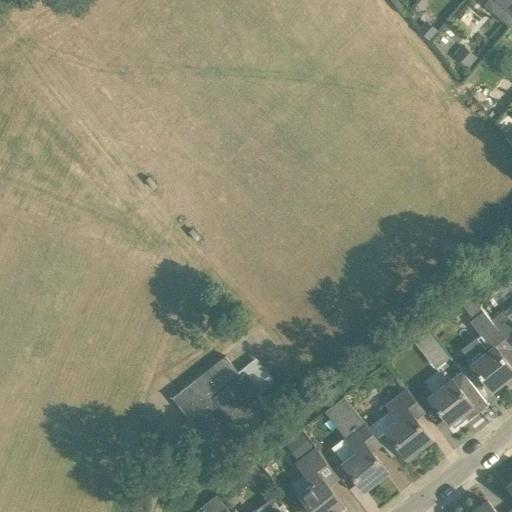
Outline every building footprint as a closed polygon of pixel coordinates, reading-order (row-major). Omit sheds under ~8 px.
[(510,25),(511,23),(511,0),(497,0),(495,3),(504,10),(500,16),(510,25)] [(509,387),(511,384),(511,348),(491,321),(484,311),(470,322),(491,348),(471,364),(492,391),(505,381),(509,387)] [(511,323),(503,311),(491,321),(511,348),(511,323)] [(270,413),(257,396),(254,393),(259,389),(245,372),(240,376),(225,356),(172,398),(217,454),(270,413)] [(467,420),(487,404),(462,371),(428,397),(450,424),(462,414),(467,420)] [(431,439),(418,423),(415,419),(424,411),(407,389),(388,405),(399,419),(385,430),(407,457),(431,439)] [(343,463),(352,475),(364,491),(388,472),(372,452),(381,444),(364,422),(344,438),(356,452),(343,463)] [(295,455),(314,448),(307,430),(288,437),(295,455)] [(332,469),(323,458),(315,447),(296,463),(313,484),(300,495),(313,511),(338,511),(344,507),(329,487),(340,478),(332,469)] [(202,506),(206,511),(228,511),(216,495),(202,506)] [(282,511),(281,511),(272,498),(253,511),(282,511)] [(511,511),(509,510),(506,511),(496,511),(487,501),(473,511),(511,511)]
